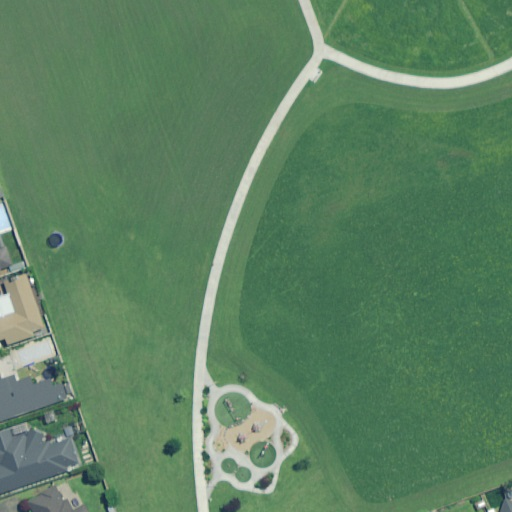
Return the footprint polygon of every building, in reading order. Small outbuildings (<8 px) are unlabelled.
[(0,272),(12,268),(5,247),(0,249),(0,272)] [(44,326),(27,274),(4,282),(8,295),(0,297),(0,341),(5,340),(7,345),(33,337),(31,331),(44,326)] [(0,421),(70,399),(65,386),(54,389),(51,380),(33,386),(28,371),(1,380),(0,376),(0,421)] [(51,442),(35,429),(11,437),(9,430),(0,432),(0,494),(78,468),(68,436),(51,442)] [(32,511),(84,511),(82,507),(73,511),(59,485),(27,502),(32,511)]
